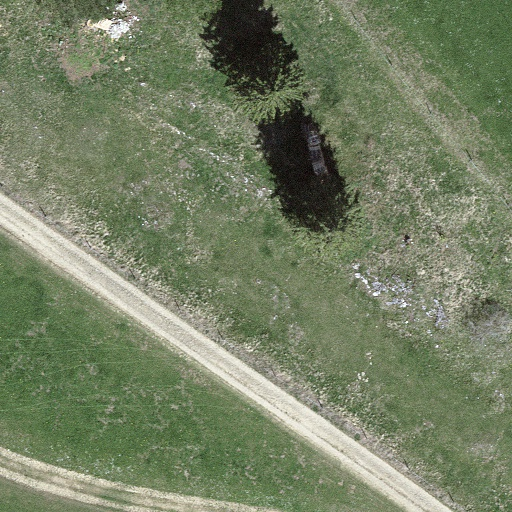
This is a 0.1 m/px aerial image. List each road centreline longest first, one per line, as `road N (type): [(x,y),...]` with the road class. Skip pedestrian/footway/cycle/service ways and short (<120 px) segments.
road 1 (track): [(0,214),(423,511)]
road 2 (track): [(0,459),(166,511)]
